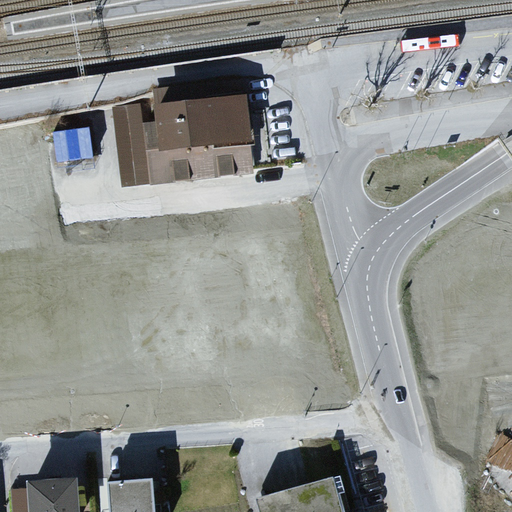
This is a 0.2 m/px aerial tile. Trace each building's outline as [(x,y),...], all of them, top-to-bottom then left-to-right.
[(242,79),(156,88),(159,122),(147,123),(153,183),(252,172),(242,79)] [(55,128),(58,157),(94,153),(91,124),(55,128)] [(347,511),(337,474),(257,493),(261,511),(347,511)] [(82,511),(81,476),(24,479),(25,511),(82,511)] [(158,511),(156,479),(107,480),(109,511),(158,511)]
